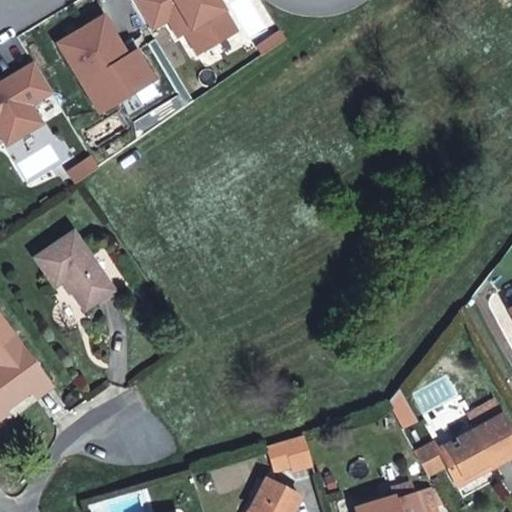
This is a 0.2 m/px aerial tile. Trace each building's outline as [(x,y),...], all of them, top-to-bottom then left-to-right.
[(232,31),(213,0),(130,0),(148,29),(165,19),(174,36),(181,32),(194,53),(232,31)] [(130,39),(117,45),(100,17),(54,44),(96,113),(149,81),(132,52),(135,51),(130,39)] [(280,37),(276,29),(254,45),(259,52),(280,37)] [(30,63),(0,80),(0,142),(2,146),(38,124),(27,106),(48,93),(30,63)] [(84,152),(61,168),(68,180),(91,164),(84,152)] [(60,236),(25,263),(46,293),(58,284),(66,294),(61,297),(75,316),(104,296),(60,236)] [(14,355),(0,364),(0,416),(22,400),(25,406),(42,393),(14,355)] [(488,461),(491,466),(502,460),(511,454),(511,433),(494,400),(466,415),(472,426),(437,446),(455,479),(488,461)] [(457,484),(491,466),(488,461),(455,479),(457,484)] [(282,511),(292,494),(283,489),(262,478),(243,511),(282,511)] [(387,498),(386,495),(351,506),(352,511),(411,511),(405,492),(387,498)]
